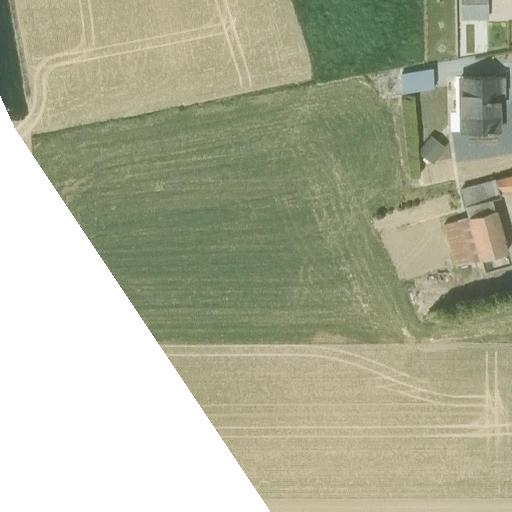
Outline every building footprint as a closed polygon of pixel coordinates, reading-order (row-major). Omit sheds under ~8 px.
[(459,0),(460,19),(487,19),(486,0),(459,0)] [(398,74),(399,94),(432,87),(431,68),(398,74)] [(457,77),(458,131),(498,131),(497,95),(502,95),(501,77),(457,77)] [(444,147),(430,136),(417,152),(431,163),(444,147)] [(511,174),(459,188),(466,216),(443,224),(455,267),(507,252),(492,199),(499,197),(498,192),(511,191),(511,174)]
